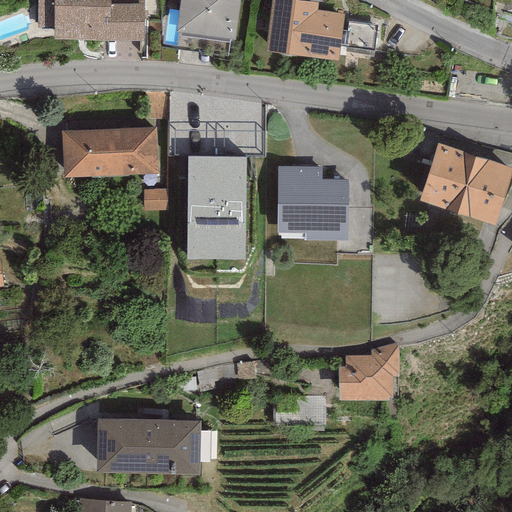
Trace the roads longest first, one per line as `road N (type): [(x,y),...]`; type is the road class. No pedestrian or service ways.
road 1 (residential): [(0,82),(183,76),(511,118)]
road 2 (track): [(10,481),(79,490),(129,481),(159,511)]
road 3 (residential): [(393,0),(511,56)]
